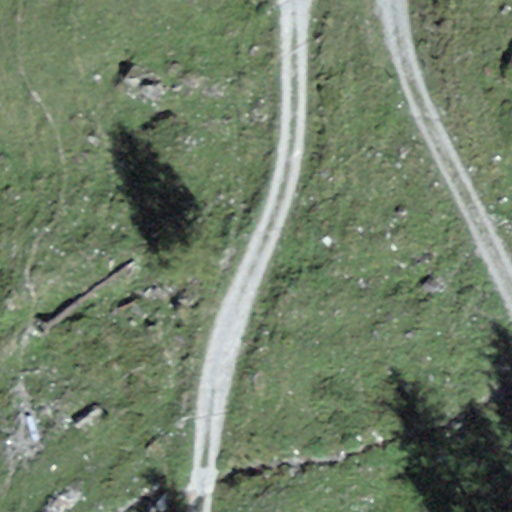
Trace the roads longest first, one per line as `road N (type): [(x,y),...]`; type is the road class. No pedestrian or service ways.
road 1 (track): [(295,0),(297,182),(235,331),(197,511)]
road 2 (track): [(511,287),(413,84),(389,0)]
